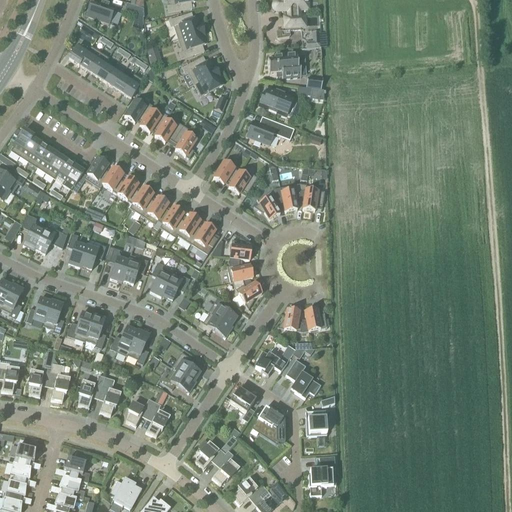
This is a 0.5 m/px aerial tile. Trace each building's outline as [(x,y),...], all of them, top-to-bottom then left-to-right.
[(168,0),(170,8),(167,8),(168,15),(180,13),(179,6),(195,4),(194,0),(168,0)] [(308,14),(307,0),(277,0),(277,2),(276,3),(274,5),(273,6),(273,7),(273,9),(273,11),(273,12),(274,14),(275,14),(276,15),(278,16),(286,15),(287,19),(283,20),(283,33),(307,31),(307,18),(303,19),(302,15),(308,14)] [(101,6),(91,3),(86,19),(108,26),(114,11),(108,9),(108,7),(101,4),(101,6)] [(50,5),(48,10),(60,14),(62,9),(50,5)] [(143,11),(127,5),(124,13),(140,18),(143,11)] [(173,28),(178,41),(203,33),(201,26),(199,27),(197,20),(182,25),(180,19),(168,23),(171,29),(173,28)] [(203,33),(178,41),(182,54),(179,55),(181,61),(193,57),(191,51),(206,46),(204,40),(205,40),(203,33)] [(312,43),(306,43),(306,50),(320,50),(319,33),(312,33),(312,43)] [(78,70),(78,69),(89,53),(79,47),(68,63),(78,70)] [(157,50),(147,53),(149,58),(159,55),(157,50)] [(90,51),(89,53),(78,69),(87,75),(99,56),(90,51)] [(107,62),(99,56),(87,75),(95,80),(106,64),(107,62)] [(305,66),(304,57),(296,58),(296,56),(271,59),(271,58),(271,62),(268,62),(267,62),(269,76),(281,75),(282,81),(300,80),(299,66),(305,66)] [(188,75),(194,87),(217,75),(214,68),(213,69),(210,63),(196,71),(193,65),(182,71),(185,77),(188,75)] [(106,64),(95,80),(104,86),(114,70),(106,64)] [(114,70),(104,86),(112,91),(123,75),(114,70)] [(123,75),(112,91),(121,97),(131,81),(123,75)] [(217,75),(194,87),(200,99),(222,87),(219,82),(221,81),(217,75)] [(133,78),(131,81),(121,97),(130,103),(142,84),(133,78)] [(322,82),(307,80),(306,90),(320,92),(322,82)] [(310,93),(297,91),(296,98),(309,100),(310,93)] [(296,104),(269,93),(268,93),(267,97),(264,96),(259,108),(289,120),(296,104)] [(153,109),(137,99),(128,112),(127,112),(123,117),(125,118),(124,120),(134,126),(138,122),(142,125),(153,109)] [(226,103),(219,100),(215,112),(222,115),(226,103)] [(170,104),(166,110),(172,113),(175,108),(170,104)] [(168,119),(153,109),(142,125),(139,130),(150,136),(153,131),(158,135),(168,119)] [(183,129),(168,119),(154,139),(165,146),(168,141),(173,144),(183,129)] [(252,126),(247,139),(268,147),(272,137),(288,143),(293,132),(271,123),(268,132),(252,126)] [(183,129),(173,144),(177,148),(174,152),(188,161),(193,154),(189,151),(198,139),(183,129)] [(32,139),(23,133),(11,151),(20,158),(32,139)] [(310,138),(308,144),(319,148),(322,142),(310,138)] [(41,145),(32,139),(20,158),(29,163),(41,145)] [(50,151),(41,145),(29,163),(38,169),(50,151)] [(58,156),(50,151),(38,169),(46,175),(58,156)] [(67,162),(58,156),(46,175),(55,180),(57,177),(67,162)] [(108,168),(97,161),(88,176),(84,181),(99,191),(102,187),(110,175),(105,172),(108,168)] [(75,167),(67,162),(57,177),(65,182),(75,167)] [(223,163),(212,181),(224,189),(226,186),(229,188),(239,173),(238,173),(237,174),(235,173),(236,172),(223,163)] [(75,167),(65,182),(63,186),(72,191),(76,186),(80,179),(84,173),(75,167)] [(278,169),(276,181),(289,182),(290,178),(293,178),(294,171),(278,169)] [(229,188),(227,190),(239,198),(241,196),(245,199),(257,180),(241,170),(239,173),(229,188)] [(123,177),(113,171),(110,175),(102,187),(117,197),(125,185),(120,182),(123,177)] [(0,176),(0,189),(11,196),(17,187),(0,176)] [(138,187),(128,180),(125,185),(117,197),(132,207),(140,195),(135,192),(138,187)] [(76,186),(72,191),(77,195),(81,189),(76,186)] [(300,187),(280,190),(281,195),(283,204),(284,212),(285,215),(297,212),(294,202),(299,201),(304,202),(305,193),(306,188),(300,187)] [(153,197),(143,190),(140,195),(132,207),(130,211),(145,220),(155,205),(150,202),(153,197)] [(259,206),(253,209),(262,215),(263,214),(269,223),(279,217),(278,214),(274,208),(278,205),(283,204),(281,195),(280,190),(274,192),(256,202),(259,206)] [(40,193),(34,204),(39,207),(42,202),(47,205),(49,199),(40,193)] [(304,202),(302,212),(314,214),(315,208),(321,209),(323,195),(305,193),(304,202)] [(167,206),(158,200),(155,205),(145,220),(154,227),(157,223),(162,226),(170,215),(164,211),(167,206)] [(60,208),(68,214),(71,210),(63,204),(60,208)] [(65,220),(68,215),(54,206),(45,222),(55,228),(61,218),(65,220)] [(87,210),(83,216),(100,223),(103,218),(104,217),(87,210)] [(183,216),(173,210),(170,215),(162,226),(160,230),(175,240),(176,238),(185,224),(180,221),(183,216)] [(200,224),(190,217),(185,224),(176,238),(191,248),(202,232),(197,229),(200,224)] [(36,222),(31,219),(24,231),(30,234),(23,248),(33,253),(34,252),(45,230),(34,225),(36,222)] [(15,223),(3,241),(11,246),(21,227),(15,223)] [(95,225),(93,232),(99,234),(102,227),(95,225)] [(205,227),(202,232),(191,248),(207,258),(217,242),(212,238),(215,234),(205,227)] [(65,239),(46,229),(45,230),(34,252),(45,257),(51,245),(61,251),(65,239)] [(78,239),(71,237),(67,250),(73,252),(68,267),(79,271),(80,269),(86,250),(75,246),(78,239)] [(241,244),(232,239),(229,261),(239,262),(249,263),(251,251),(240,250),(241,244)] [(220,244),(212,257),(213,257),(220,258),(222,245),(220,244)] [(98,252),(87,248),(86,250),(80,269),(91,273),(95,261),(101,263),(106,249),(99,247),(98,252)] [(109,249),(104,263),(109,264),(115,266),(110,281),(121,285),(122,283),(129,263),(130,258),(129,260),(119,256),(120,253),(113,251),(109,249)] [(129,263),(122,283),(133,287),(137,275),(143,277),(148,264),(141,262),(130,258),(129,263)] [(239,262),(229,261),(229,266),(233,285),(242,283),(252,281),(249,269),(239,271),(238,266),(239,262)] [(157,281),(150,295),(160,300),(161,298),(166,288),(171,279),(173,274),(172,274),(171,276),(162,271),(163,268),(157,265),(151,278),(157,281)] [(166,288),(161,298),(172,303),(177,292),(183,295),(189,282),(184,280),(173,274),(171,279),(166,288)] [(242,283),(233,285),(234,291),(248,313),(254,304),(252,302),(261,296),(254,286),(245,292),(243,288),(242,283)] [(0,311),(1,309),(11,289),(1,284),(0,285),(0,311)] [(10,317),(9,319),(15,322),(21,310),(16,307),(23,293),(12,287),(11,289),(1,309),(0,311),(0,312),(0,311),(10,317)] [(51,305),(40,301),(35,313),(29,311),(25,324),(31,327),(32,322),(44,326),(44,324),(51,305)] [(214,306),(208,316),(212,318),(231,331),(238,321),(232,317),(225,312),(228,307),(218,301),(214,306)] [(51,305),(44,324),(55,328),(53,335),(59,337),(63,324),(57,322),(63,307),(51,303),(51,305)] [(325,331),(323,317),(317,318),(316,312),(304,315),(306,325),(308,334),(325,331)] [(308,334),(306,325),(301,326),(297,325),(298,315),(286,313),(285,323),(281,323),(275,331),(301,335),(308,334)] [(19,314),(15,322),(20,325),(23,316),(19,314)] [(71,326),(67,339),(73,341),(84,345),(86,340),(93,319),(82,316),(77,328),(71,326)] [(200,325),(197,330),(208,337),(210,333),(225,343),(232,332),(231,331),(212,318),(208,316),(209,316),(202,327),(200,325)] [(86,340),(84,345),(85,345),(85,343),(96,347),(95,350),(101,352),(106,338),(99,336),(105,322),(93,318),(93,319),(86,340)] [(115,339),(110,352),(115,355),(126,359),(128,355),(137,335),(126,330),(121,342),(115,339)] [(128,355),(126,359),(127,359),(127,358),(138,363),(137,365),(142,368),(148,355),(142,352),(149,338),(138,333),(137,335),(128,355)] [(260,363),(255,371),(262,376),(260,378),(267,382),(273,373),(279,377),(292,357),(294,354),(287,349),(279,363),(278,363),(268,356),(267,357),(263,354),(258,361),(260,363)] [(294,354),(292,357),(298,361),(303,353),(304,352),(295,352),(294,354)] [(182,356),(172,371),(176,374),(193,385),(200,375),(190,369),(193,363),(182,356)] [(0,363),(0,379),(3,380),(1,394),(12,396),(13,389),(15,389),(19,366),(0,363)] [(295,363),(285,377),(295,384),(289,392),(304,401),(308,395),(313,398),(320,387),(301,375),(304,369),(295,363)] [(51,372),(48,388),(54,389),(51,403),(62,405),(64,398),(65,399),(69,382),(62,380),(64,369),(52,367),(51,372)] [(51,372),(45,370),(43,377),(31,374),(28,391),(30,391),(28,398),(39,401),(42,387),(48,388),(51,372)] [(193,385),(176,374),(170,384),(163,380),(160,385),(172,393),(175,387),(188,396),(195,386),(193,385)] [(98,400),(105,380),(98,378),(95,389),(83,385),(78,401),(80,402),(77,408),(88,412),(92,398),(98,400)] [(105,380),(98,400),(104,402),(100,416),(110,419),(113,412),(114,413),(120,397),(110,394),(114,383),(105,380)] [(255,404),(237,392),(229,405),(246,416),(242,422),(247,425),(254,415),(250,412),(255,404)] [(334,399),(320,403),(322,410),(334,406),(334,399)] [(147,420),(154,405),(148,402),(144,412),(132,406),(127,417),(128,418),(125,425),(135,430),(141,417),(147,420)] [(154,405),(147,420),(152,423),(146,435),(156,440),(159,434),(161,435),(169,420),(157,414),(160,408),(154,405)] [(265,410),(251,431),(278,448),(278,445),(284,445),(284,423),(282,422),(265,410)] [(307,439),(325,439),(324,414),(306,415),(307,439)] [(0,447),(3,448),(4,442),(12,444),(13,439),(0,436),(0,447)] [(225,457),(220,452),(218,454),(209,446),(198,459),(199,460),(195,466),(203,473),(212,462),(217,466),(225,457)] [(29,470),(30,470),(39,473),(40,467),(33,465),(34,465),(35,453),(13,447),(9,465),(13,466),(29,470)] [(233,458),(228,454),(217,466),(221,470),(212,481),(221,488),(225,483),(227,484),(238,471),(228,463),(233,458)] [(310,478),(308,478),(309,492),(310,499),(321,499),(321,492),(333,492),(333,490),(335,490),(335,460),(319,461),(319,462),(319,473),(309,473),(310,478)] [(77,483),(78,477),(82,478),(85,466),(68,462),(63,473),(56,471),(55,477),(63,479),(65,479),(65,480),(77,483)] [(29,470),(13,466),(10,478),(13,478),(12,484),(26,488),(34,490),(36,484),(29,482),(30,470),(29,470)] [(81,484),(77,483),(65,480),(65,479),(63,479),(58,490),(52,488),(50,494),(58,496),(60,497),(72,500),(74,494),(78,495),(81,484)] [(117,483),(110,496),(115,498),(111,507),(120,511),(132,511),(144,494),(134,489),(135,487),(125,481),(122,486),(117,483)] [(254,504),(266,493),(262,488),(257,492),(249,482),(236,493),(237,495),(232,500),(239,508),(250,499),(254,504)] [(26,488),(8,483),(5,495),(9,496),(7,502),(20,505),(30,507),(31,502),(25,500),(26,488)] [(277,484),(269,491),(281,505),(289,498),(277,484)] [(266,493),(254,504),(258,508),(253,511),(268,511),(266,510),(272,505),(268,501),(271,498),(266,493)] [(73,511),(76,501),(72,500),(60,497),(58,496),(54,508),(47,506),(46,511),(47,511),(69,511),(70,511),(73,511)] [(20,505),(4,501),(0,511),(20,511),(21,506),(20,505)] [(157,508),(151,503),(143,511),(168,511),(170,511),(160,503),(157,508)]
